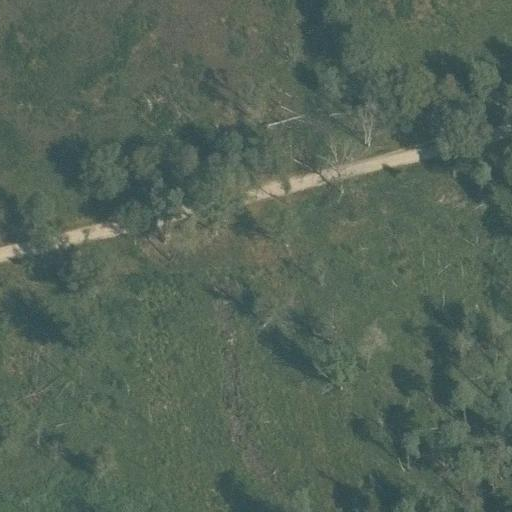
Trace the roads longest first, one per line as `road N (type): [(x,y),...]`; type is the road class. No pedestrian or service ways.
road 1 (unknown): [(511,131),(0,253)]
road 2 (track): [(511,141),(0,261)]
